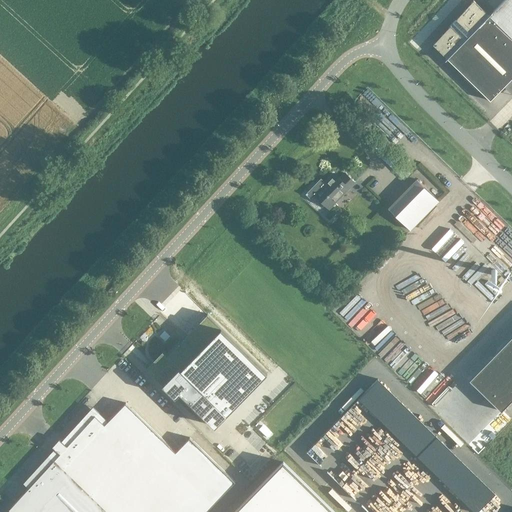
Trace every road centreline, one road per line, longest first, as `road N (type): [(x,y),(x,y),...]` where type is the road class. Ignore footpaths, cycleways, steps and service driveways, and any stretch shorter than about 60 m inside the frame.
road 1 (unclassified): [(0,436),(341,63),(389,45)]
road 2 (unclassified): [(389,45),(401,74),(511,186)]
